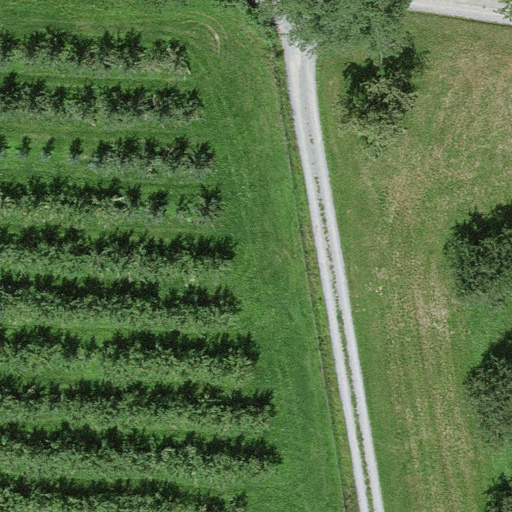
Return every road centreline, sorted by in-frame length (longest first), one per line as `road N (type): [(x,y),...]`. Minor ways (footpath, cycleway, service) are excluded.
road 1 (track): [(373,511),(290,0)]
road 2 (track): [(326,0),(511,18)]
